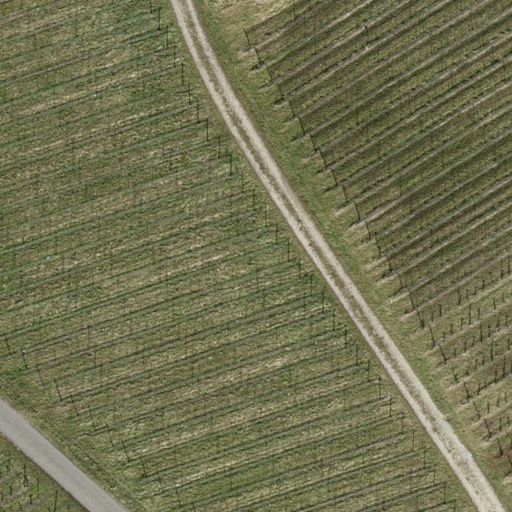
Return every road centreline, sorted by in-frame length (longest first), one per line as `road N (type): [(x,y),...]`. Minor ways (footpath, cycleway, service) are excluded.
road 1 (track): [(496,511),(250,142),(185,0)]
road 2 (track): [(0,409),(114,511)]
